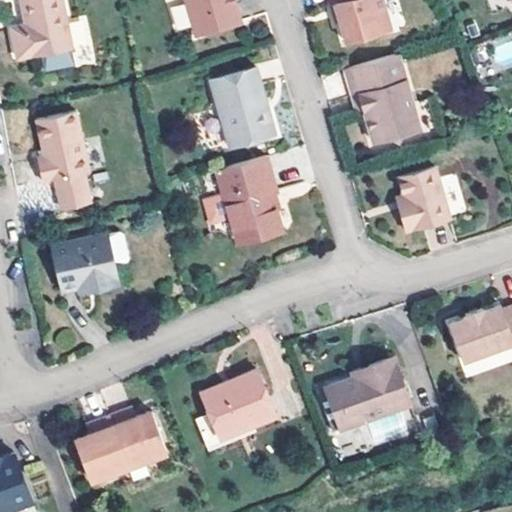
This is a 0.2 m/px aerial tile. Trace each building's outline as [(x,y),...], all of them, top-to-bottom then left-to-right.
[(75,47),(64,0),(23,0),(29,26),(15,29),(21,59),(75,47)] [(183,0),(195,38),(240,24),(233,0),(183,0)] [(389,31),(380,0),(328,0),(330,6),(334,5),(339,23),(345,44),(389,31)] [(169,7),(175,31),(190,27),(184,3),(169,7)] [(339,23),(334,5),(330,6),(336,24),(339,23)] [(418,129),(396,55),(344,70),(352,98),(359,96),(363,110),(373,143),(388,138),(397,142),(403,134),(418,129)] [(274,134),(268,112),(264,112),(261,102),(265,101),(257,69),(209,81),(228,147),(274,134)] [(352,98),(356,112),(363,110),(359,96),(352,98)] [(74,112),(35,121),(42,157),(35,158),(40,182),(52,179),(58,209),(88,202),(83,173),(87,172),(74,112)] [(215,171),(229,217),(232,217),(236,228),(247,236),(279,226),(270,196),(275,194),(265,156),(215,171)] [(436,163),(400,174),(407,197),(410,208),(403,210),(409,232),(453,220),(436,163)] [(208,226),(226,221),(219,194),(202,198),(208,226)] [(400,199),(403,210),(410,208),(407,197),(400,199)] [(281,232),(279,226),(247,236),(236,228),(232,217),(229,217),(237,245),(281,232)] [(89,282),(91,290),(116,285),(104,234),(50,246),(60,292),(75,289),(74,286),(89,282)] [(75,289),(76,294),(91,290),(89,282),(74,286),(75,289)] [(511,305),(501,310),(499,305),(481,312),(480,308),(463,315),(464,318),(446,325),(460,362),(511,342),(511,305)] [(327,387),(342,427),(408,403),(397,372),(394,374),(389,359),(366,367),(368,373),(353,378),(327,387)] [(353,378),(368,373),(366,367),(351,372),(353,378)] [(231,385),(203,396),(210,414),(219,436),(251,423),(274,414),(256,369),(229,380),(231,385)] [(231,385),(229,380),(201,391),(203,396),(231,385)] [(129,410),(122,412),(125,421),(131,419),(129,410)] [(87,435),(71,441),(86,481),(124,466),(163,451),(148,413),(131,419),(125,421),(122,412),(106,418),(92,423),(95,432),(87,435)] [(219,436),(210,414),(196,419),(207,448),(254,430),(251,423),(219,436)] [(87,435),(95,432),(92,423),(84,426),(87,435)] [(0,511),(5,511),(30,503),(12,454),(0,458),(0,511)]
